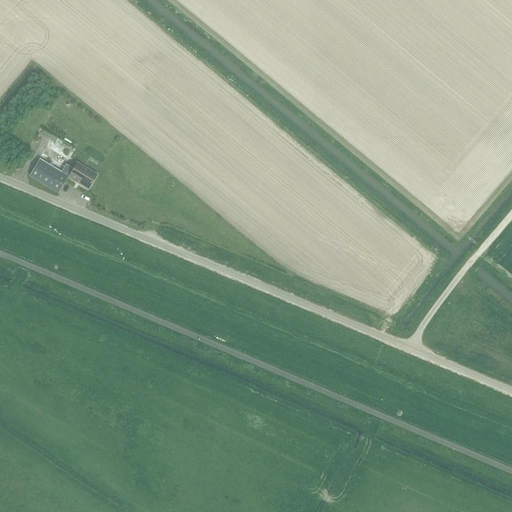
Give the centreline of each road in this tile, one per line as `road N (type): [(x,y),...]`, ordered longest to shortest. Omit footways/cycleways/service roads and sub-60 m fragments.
road 1 (unclassified): [(511,391),(0,175)]
road 2 (track): [(511,214),(409,348)]
